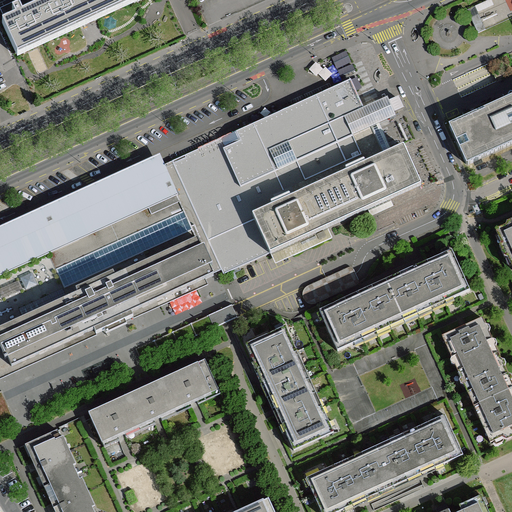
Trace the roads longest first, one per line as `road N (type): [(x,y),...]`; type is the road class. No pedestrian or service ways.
road 1 (secondary): [(0,185),(376,16)]
road 2 (secondary): [(315,0),(0,143)]
road 3 (unclassified): [(376,16),(455,184),(447,211),(380,244)]
